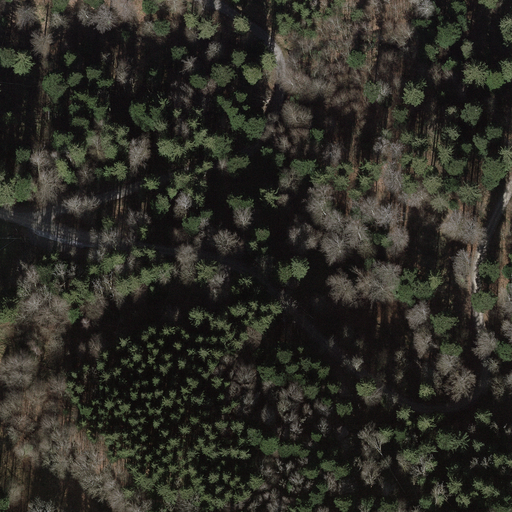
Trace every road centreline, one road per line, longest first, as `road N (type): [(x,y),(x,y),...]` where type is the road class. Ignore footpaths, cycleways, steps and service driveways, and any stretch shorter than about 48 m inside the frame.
road 1 (track): [(27,221),(229,263),(392,396),(435,411),(468,400),(482,385),(478,267),(511,187)]
road 2 (track): [(203,0),(240,18),(275,50),(282,83),(255,143),(27,221)]
